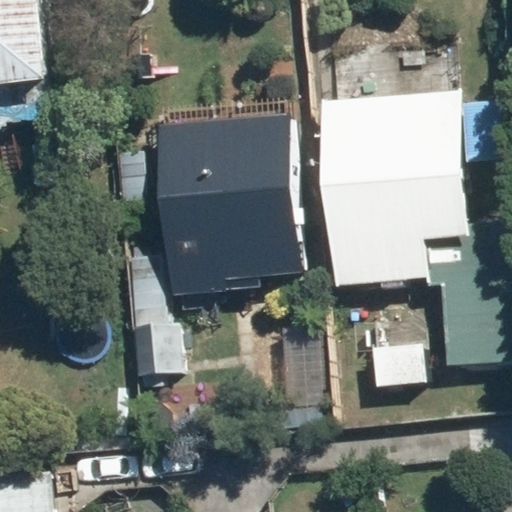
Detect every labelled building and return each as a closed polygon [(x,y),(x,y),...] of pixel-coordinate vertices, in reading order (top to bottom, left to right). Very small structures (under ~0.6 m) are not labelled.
[(0,0),(0,91),(67,85),(59,0),(0,0)] [(327,101),(339,288),(415,283),(412,244),(477,240),(469,122),(419,125),(417,96),(327,101)] [(161,129),(173,285),(314,274),(302,118),(161,129)] [(511,253),(442,258),(450,370),(511,365),(511,253)] [(427,354),(369,357),(371,396),(429,393),(427,354)] [(0,466),(0,511),(54,511),(50,462),(0,466)]
